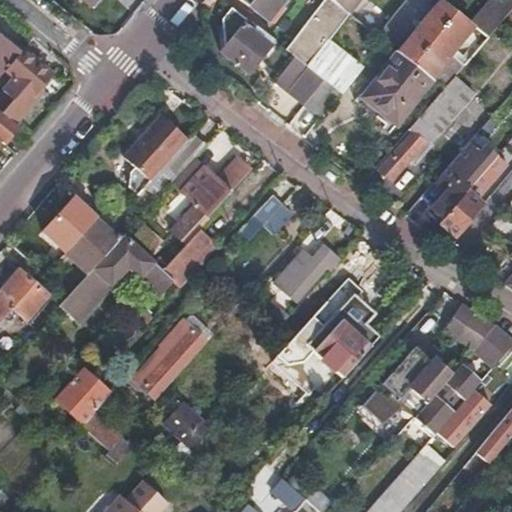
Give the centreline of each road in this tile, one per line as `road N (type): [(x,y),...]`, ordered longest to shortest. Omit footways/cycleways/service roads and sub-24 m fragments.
road 1 (residential): [(140,45),(443,262)]
road 2 (residential): [(0,210),(112,78)]
road 3 (residential): [(18,0),(112,78)]
